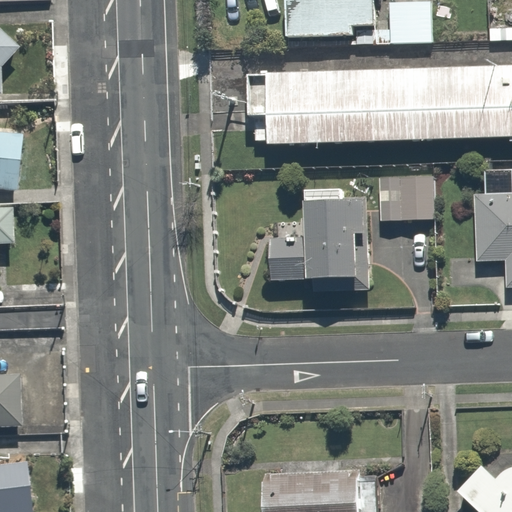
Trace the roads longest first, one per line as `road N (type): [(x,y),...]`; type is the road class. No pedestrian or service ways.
road 1 (tertiary): [(140,0),(153,367)]
road 2 (residential): [(153,367),(511,353)]
road 3 (tertiary): [(153,367),(153,511)]
